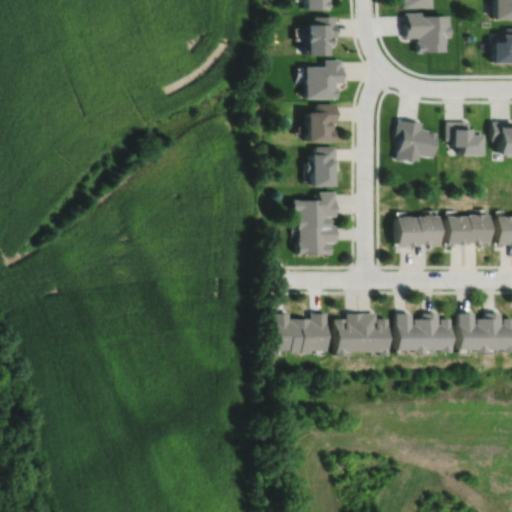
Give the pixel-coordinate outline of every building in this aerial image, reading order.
[(300,0),(300,8),(322,8),(322,0),(300,0)] [(511,0),(489,0),(489,17),(511,17),(511,0)] [(400,11),(400,20),(399,20),(400,37),(412,36),(412,41),(410,41),(411,51),(415,51),(415,50),(438,50),(438,35),(443,35),(442,22),(441,22),(441,13),(416,14),(416,11),(400,11)] [(302,22),(302,29),(301,29),(301,39),(302,39),(302,53),(327,53),(326,36),(332,36),(332,21),(331,21),(331,14),(310,15),(310,22),(302,22)] [(511,27),(502,27),(502,33),(495,33),(496,39),(487,40),(487,61),(511,61),(511,27)] [(320,58),(320,65),(301,65),(301,77),(300,77),(300,82),(301,82),(301,97),(333,97),(333,86),(331,86),(331,81),(339,81),(339,65),(337,65),(337,58),(320,58)] [(312,102),(312,111),(302,111),(302,140),(331,140),(331,130),(330,130),(330,122),(333,122),(332,102),(312,102)] [(394,118),(391,135),(396,136),(394,149),(393,149),(392,158),(404,160),(405,158),(413,160),(413,154),(428,157),(432,132),(422,131),(423,129),(415,128),(416,122),(394,118)] [(487,121),(487,140),(493,139),(493,152),(501,152),(501,155),(511,155),(511,153),(511,152),(511,127),(510,127),(510,120),(487,121)] [(441,121),(441,139),(446,139),(446,145),(453,145),(453,154),(475,153),(474,129),(464,129),(464,121),(441,121)] [(312,146),(312,153),(306,153),(307,160),(303,160),(303,171),(306,171),(307,185),(329,184),(329,176),(332,176),(332,168),(329,168),(329,161),(332,161),(332,145),(312,146)] [(327,221),(327,215),(332,215),(332,198),(331,198),(331,191),(315,191),(315,199),(289,199),(289,209),(295,209),(295,215),(293,215),(293,221),(327,221)] [(414,244),(424,243),(424,245),(433,245),(432,215),(426,215),(426,214),(417,214),(417,215),(413,215),(413,216),(414,244)] [(462,242),(475,242),(475,244),(483,244),(483,214),(461,214),(461,215),(462,242)] [(413,216),(407,216),(407,215),(398,215),(398,216),(392,217),(392,246),(400,246),(399,245),(414,244),(413,216)] [(461,215),(440,215),(440,245),(448,245),(448,243),(462,243),(462,242),(461,215)] [(511,215),(490,215),(491,245),(499,245),(499,243),(511,243),(511,215)] [(293,221),(293,228),(295,228),(295,240),(293,240),(293,254),(327,254),(327,241),(332,241),(332,224),(327,224),(327,221),(293,221)] [(296,353),(307,353),(307,350),(323,350),(323,323),(324,323),(324,311),(307,311),(307,319),(306,319),(306,318),(296,318),(296,353)] [(296,318),(287,318),(287,319),(286,319),(286,312),(268,312),(268,323),(270,323),(270,350),(286,350),(285,353),(296,353),(296,318)] [(357,312),(343,312),(342,322),(342,318),(330,318),(330,324),(331,324),(331,356),(341,356),(341,351),(357,351),(357,312)] [(357,351),(375,352),(375,356),(385,356),(385,318),(373,318),(373,322),(373,312),(357,312),(357,351)] [(419,318),(410,318),(410,324),(408,324),(407,312),(392,313),(392,350),(409,350),(409,352),(420,352),(420,350),(419,318)] [(420,350),(433,349),(433,352),(446,352),(445,318),(435,318),(435,324),(433,324),(432,312),(419,313),(419,318),(420,350)] [(480,318),(471,318),(471,324),(468,324),(468,312),(452,313),(453,350),(469,349),(469,352),(480,352),(480,349),(480,318)] [(480,349),(496,349),(496,352),(508,352),(508,318),(498,318),(498,324),(495,324),(495,312),(480,312),(480,318),(480,349)]
